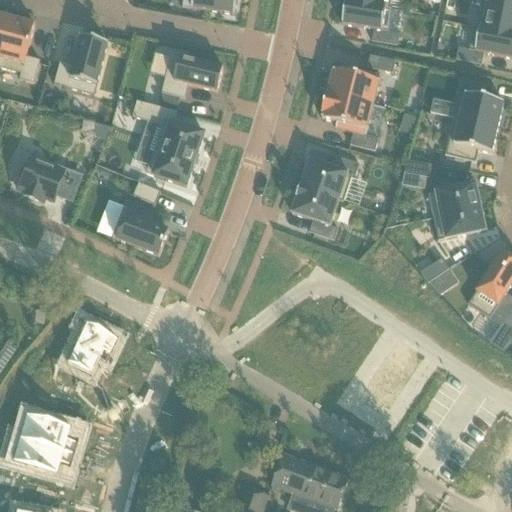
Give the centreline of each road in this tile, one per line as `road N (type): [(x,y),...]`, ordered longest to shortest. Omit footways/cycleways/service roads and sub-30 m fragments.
road 1 (residential): [(511,402),(327,290),(293,299),(224,360)]
road 2 (tertiary): [(181,334),(231,225),(279,47)]
road 3 (residential): [(471,511),(224,360)]
road 4 (residential): [(181,334),(0,248)]
road 5 (residential): [(279,47),(127,19),(94,0)]
road 6 (tertiary): [(111,511),(126,454),(181,334)]
